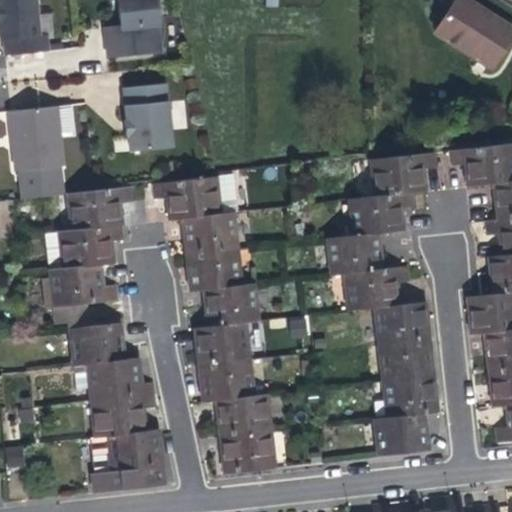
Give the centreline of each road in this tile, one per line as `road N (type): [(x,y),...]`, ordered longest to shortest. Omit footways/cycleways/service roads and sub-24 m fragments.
road 1 (residential): [(462,465),(191,495)]
road 2 (residential): [(191,495),(134,230)]
road 3 (residential): [(462,465),(425,208)]
road 4 (residential): [(191,495),(46,511)]
